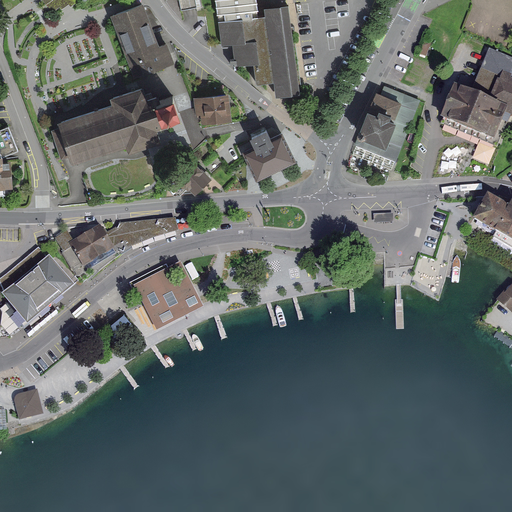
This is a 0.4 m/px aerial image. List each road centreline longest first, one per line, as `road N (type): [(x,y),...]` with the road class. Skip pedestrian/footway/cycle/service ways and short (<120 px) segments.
road 1 (residential): [(325,196),(314,233),(210,238),(146,258),(29,352),(0,363)]
road 2 (tertiary): [(325,196),(44,217)]
road 3 (residential): [(331,147),(186,40),(153,0)]
road 4 (tertiary): [(325,196),(511,192)]
road 5 (residential): [(44,217),(41,165),(0,55)]
road 6 (residential): [(331,147),(413,0)]
